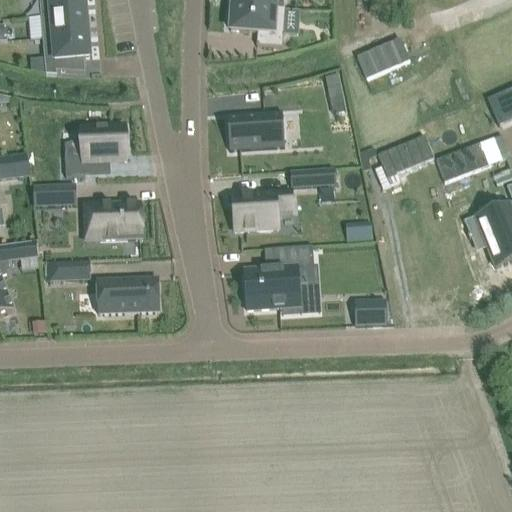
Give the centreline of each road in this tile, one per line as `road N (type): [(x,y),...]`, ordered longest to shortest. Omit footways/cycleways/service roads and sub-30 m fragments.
road 1 (residential): [(213,352),(406,348),(484,341),(511,326)]
road 2 (residential): [(0,360),(213,352)]
road 3 (residential): [(181,169),(213,352)]
road 4 (residential): [(181,169),(195,0)]
road 5 (residential): [(138,0),(169,142)]
